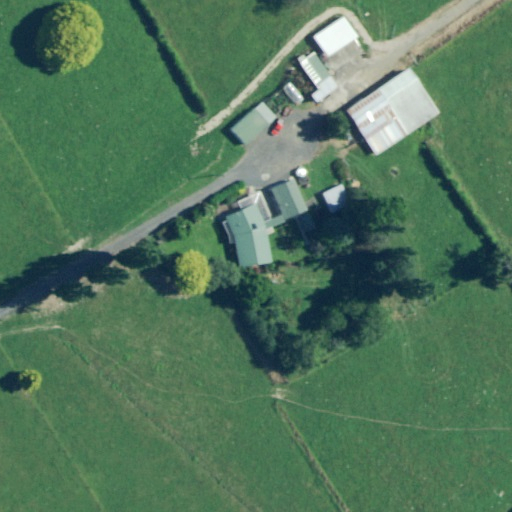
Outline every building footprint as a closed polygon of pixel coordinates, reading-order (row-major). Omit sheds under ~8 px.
[(356,37),(343,17),(312,36),(326,57),(356,37)] [(337,86),(313,52),(298,63),(317,88),(309,94),(315,102),(337,86)] [(438,113),(407,68),(345,111),(376,155),(438,113)] [(275,117),(261,101),(230,129),(245,145),(275,117)] [(258,207),(227,214),(239,268),(271,260),(264,231),(307,211),(293,181),(271,191),(281,213),(262,222),(258,207)] [(350,204),(342,185),(323,193),(332,212),(350,204)] [(316,227),(310,212),(298,217),(304,232),(316,227)]
